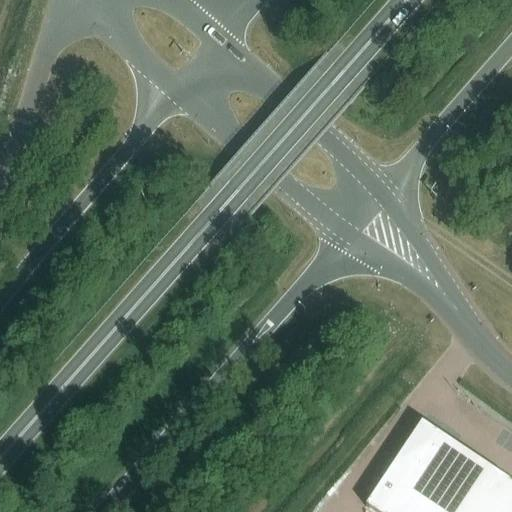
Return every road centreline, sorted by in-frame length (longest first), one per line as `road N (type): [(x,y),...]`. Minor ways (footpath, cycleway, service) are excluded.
road 1 (trunk): [(0,455),(403,0)]
road 2 (trunk): [(105,511),(352,236)]
road 3 (trunk): [(178,89),(0,302)]
road 4 (secondary): [(178,89),(352,236)]
road 5 (secondary): [(384,194),(215,43)]
road 6 (unclassified): [(0,188),(67,0)]
road 7 (trunk): [(384,194),(511,43)]
road 8 (secondary): [(462,316),(384,194)]
road 9 (secondary): [(352,236),(462,316)]
